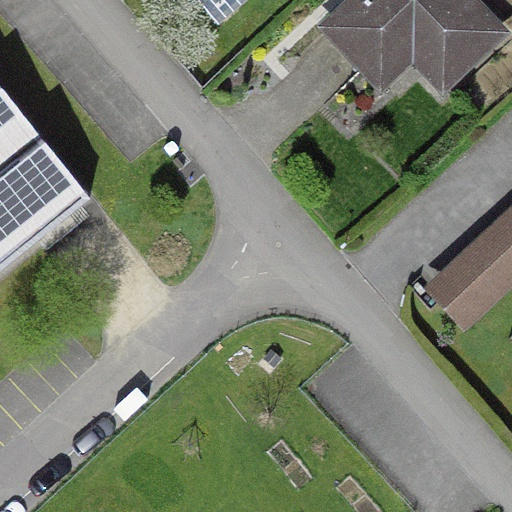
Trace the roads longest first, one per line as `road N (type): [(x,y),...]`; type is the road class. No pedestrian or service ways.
road 1 (residential): [(0,493),(281,230)]
road 2 (residential): [(281,230),(511,494)]
road 3 (residential): [(85,0),(281,230)]
